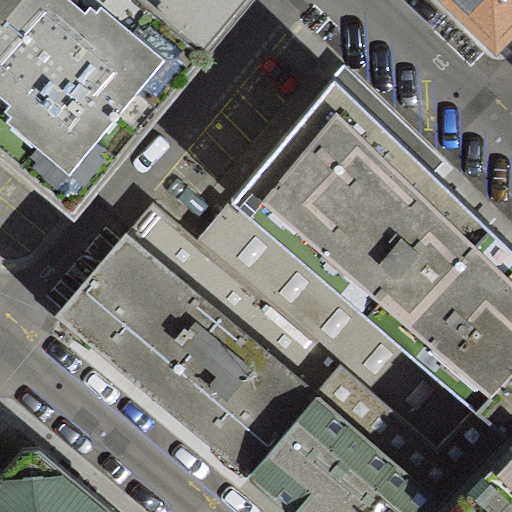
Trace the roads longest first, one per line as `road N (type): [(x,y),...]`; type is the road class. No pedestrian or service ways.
road 1 (residential): [(291,0),(8,336)]
road 2 (residential): [(8,336),(211,511)]
road 3 (residential): [(362,0),(506,129)]
